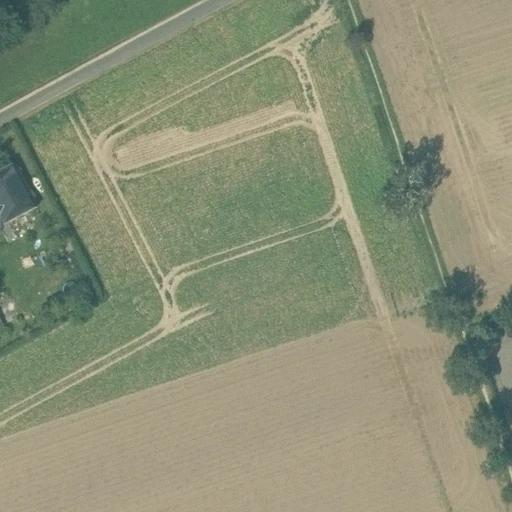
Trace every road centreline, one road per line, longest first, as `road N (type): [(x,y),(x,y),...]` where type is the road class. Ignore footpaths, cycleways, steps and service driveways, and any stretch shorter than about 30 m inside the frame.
road 1 (track): [(351,0),(511,487)]
road 2 (unclassified): [(0,123),(232,0)]
